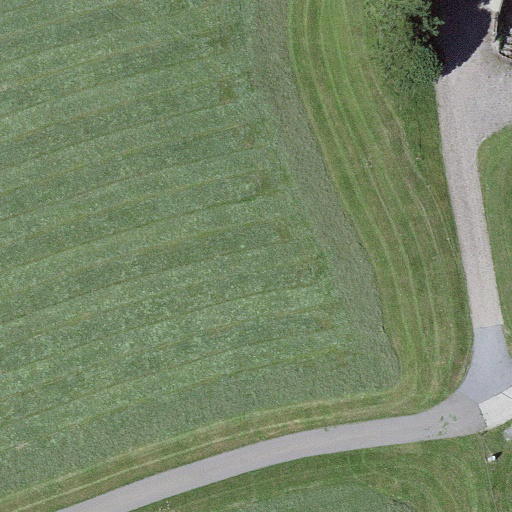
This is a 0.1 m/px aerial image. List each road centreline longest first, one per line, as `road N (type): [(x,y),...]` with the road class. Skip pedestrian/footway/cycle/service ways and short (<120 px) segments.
road 1 (track): [(489,415),(492,312),(457,74),(461,6)]
road 2 (track): [(511,401),(489,415),(289,448),(123,511)]
